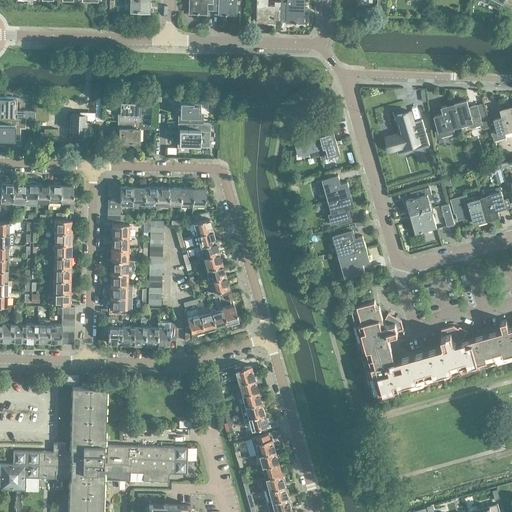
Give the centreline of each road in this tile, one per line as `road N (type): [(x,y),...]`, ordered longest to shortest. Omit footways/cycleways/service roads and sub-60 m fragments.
road 1 (residential): [(271,336),(218,174),(95,167)]
road 2 (unclassified): [(405,262),(392,248),(345,78)]
road 3 (residential): [(90,359),(95,167)]
road 4 (residential): [(90,359),(182,361),(271,336)]
road 5 (residential): [(319,511),(271,336)]
road 6 (residential): [(511,304),(415,331),(401,277),(405,262)]
road 7 (unclassified): [(169,40),(0,35)]
road 8 (unclassified): [(345,78),(511,79)]
road 9 (unclassified): [(321,45),(169,40)]
